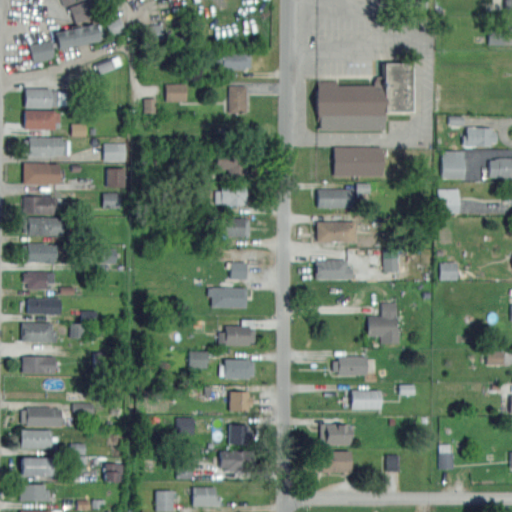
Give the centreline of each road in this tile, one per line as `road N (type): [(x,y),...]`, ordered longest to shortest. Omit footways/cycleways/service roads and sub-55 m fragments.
road 1 (residential): [(290,0),(282,511)]
road 2 (residential): [(511,497),(283,496)]
